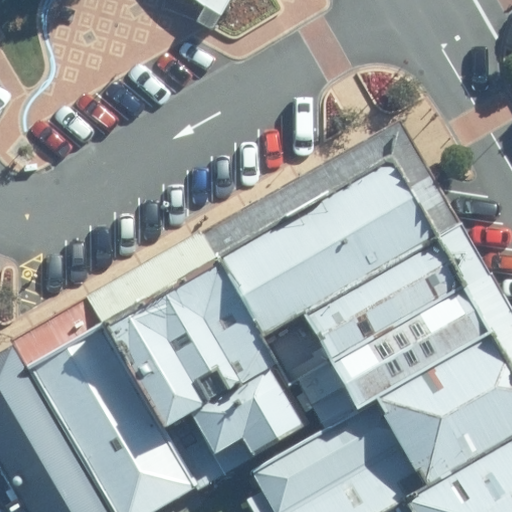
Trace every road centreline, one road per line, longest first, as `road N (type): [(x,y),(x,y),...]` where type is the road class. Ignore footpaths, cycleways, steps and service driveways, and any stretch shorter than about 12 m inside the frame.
road 1 (residential): [(419,9),(67,204),(29,218),(0,213)]
road 2 (tertiary): [(511,172),(419,9)]
